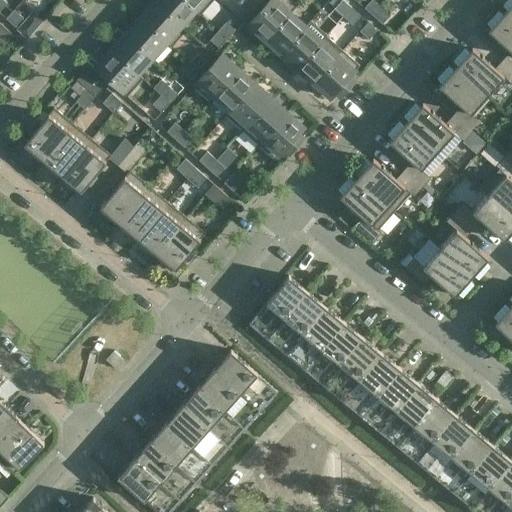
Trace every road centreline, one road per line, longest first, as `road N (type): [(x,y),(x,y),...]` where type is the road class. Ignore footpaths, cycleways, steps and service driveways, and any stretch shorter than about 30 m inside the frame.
road 1 (residential): [(286,208),(475,0)]
road 2 (residential): [(186,321),(0,168)]
road 3 (residential): [(447,340),(286,208)]
road 4 (residential): [(0,124),(110,0)]
road 5 (residential): [(85,434),(186,321)]
road 6 (residential): [(186,321),(286,208)]
